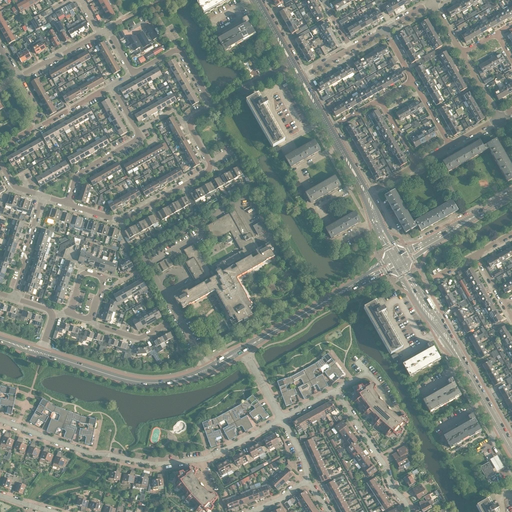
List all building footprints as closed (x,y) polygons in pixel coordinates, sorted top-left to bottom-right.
[(26,0),(22,3),(25,9),(30,7),(26,0)] [(103,9),(109,5),(107,0),(100,4),(103,9)] [(204,0),(198,4),(197,2),(204,15),(229,0),(204,0)] [(332,3),(336,10),(341,7),(337,0),(332,3)] [(467,9),(467,8),(463,1),(462,0),(459,2),(460,3),(458,4),(461,11),(462,12),(467,9)] [(394,11),(399,8),(395,1),(390,4),(394,11)] [(317,7),(314,2),(308,6),(311,11),(317,7)] [(25,9),(22,3),(17,5),(20,12),(25,9)] [(390,4),(384,7),(389,15),(392,13),(391,12),(394,11),(390,4)] [(458,4),(452,7),(456,14),(461,11),(458,4)] [(106,13),(112,10),(109,5),(103,9),(106,13)] [(510,17),(510,18),(511,16),(511,14),(509,9),(508,6),(502,9),(504,12),(507,18),(510,17)] [(320,13),(317,7),(311,11),(314,16),(320,13)] [(456,14),(452,7),(447,10),(451,17),(456,14)] [(281,16),(282,18),(290,13),(292,12),(291,10),(288,11),(287,8),(283,10),(282,9),(279,11),(280,12),(279,12),(279,13),(280,15),(281,15),(281,16)] [(112,10),(106,13),(108,18),(115,15),(112,10)] [(375,21),(377,20),(374,13),(372,10),(369,11),(371,14),(368,16),(372,23),(373,24),(376,22),(375,21)] [(379,10),(374,13),(377,20),(383,17),(379,10)] [(498,15),(502,21),(507,18),(504,12),(498,15)] [(292,19),(290,16),(291,16),(290,13),(282,18),(283,20),(284,20),(285,23),(292,19)] [(314,16),(317,22),(324,18),(323,18),(320,13),(314,16)] [(35,31),(38,29),(44,26),(38,15),(29,20),(35,31)] [(76,16),(79,20),(79,21),(85,31),(89,28),(85,21),(83,23),(79,15),(76,16)] [(497,25),(493,18),(492,15),(486,18),(488,21),(492,27),(494,26),(494,27),(497,25)] [(498,15),(493,18),(497,25),(498,25),(497,24),(499,23),(499,24),(503,22),(502,21),(498,15)] [(372,23),(368,16),(363,19),(367,26),(372,23)] [(218,39),(225,51),(255,34),(248,22),(249,22),(246,17),(241,20),(245,25),(219,40),(218,39)] [(287,26),(288,28),(296,24),(299,22),(297,20),(294,22),(292,19),(285,23),(287,26)] [(361,29),(367,26),(363,19),(357,22),(361,29)] [(421,23),(424,28),(430,24),(427,19),(421,23)] [(81,33),(85,31),(79,21),(79,20),(74,23),(75,23),(81,33)] [(63,28),(58,21),(54,23),(59,32),(59,33),(59,34),(60,34),(60,35),(64,42),(65,41),(65,42),(67,41),(67,40),(69,39),(67,37),(68,36),(63,28)] [(483,24),(486,30),(492,27),(488,21),(483,24)] [(72,38),(76,36),(70,25),(68,22),(66,23),(70,30),(68,32),(72,38)] [(299,29),(300,29),(298,30),(296,27),(300,25),(299,22),(296,24),(288,28),(289,30),(290,30),(292,34),(295,32),(296,34),(308,28),(306,25),(299,29)] [(326,22),(324,24),(322,22),(310,29),(311,32),(317,28),(320,33),(323,32),(329,28),(330,28),(329,26),(328,26),(326,22)] [(356,32),(361,29),(357,22),(352,25),(356,32)] [(481,33),(486,30),(483,24),(480,25),(478,22),(476,24),(477,27),(481,33)] [(81,33),(75,23),(70,25),(76,36),(81,33)] [(425,30),(427,33),(433,30),(430,24),(424,28),(421,30),(422,32),(425,30)] [(352,25),(346,29),(350,35),(356,32),(352,25)] [(1,30),(3,34),(10,31),(7,26),(1,30)] [(154,40),(157,38),(150,26),(146,28),(151,35),(148,36),(150,39),(152,38),(154,40)] [(481,33),(477,27),(472,30),(476,36),(478,35),(479,36),(482,34),(481,33)] [(326,37),(332,33),(333,33),(332,31),(331,31),(329,28),(323,32),(324,35),(325,38),(326,37)] [(56,37),(52,30),(49,32),(51,36),(53,38),(50,40),(54,47),(55,47),(58,46),(58,45),(60,44),(58,40),(56,37)] [(309,33),(307,30),(301,33),(303,36),(294,40),(296,42),(298,45),(305,42),(303,39),(304,38),(303,36),(309,33)] [(427,33),(430,39),(436,35),(433,30),(427,33)] [(476,36),(472,30),(467,33),(471,39),(476,36)] [(3,34),(6,39),(12,35),(10,31),(3,34)] [(151,52),(154,50),(142,31),(139,33),(142,38),(139,40),(144,49),(148,46),(151,52)] [(329,43),(335,39),(336,38),(335,36),(334,37),(332,33),(326,37),(327,40),(327,41),(328,43),(329,43)] [(397,36),(400,42),(406,38),(403,33),(400,34),(400,33),(396,35),(397,36)] [(465,42),(471,39),(467,33),(462,36),(465,42)] [(9,44),(15,40),(12,35),(6,39),(9,44)] [(137,48),(140,46),(134,35),(131,37),(134,42),(131,44),(133,48),(136,46),(137,48)] [(439,40),(436,35),(430,39),(433,44),(439,40)] [(406,38),(400,42),(403,47),(409,43),(406,38)] [(40,43),(37,45),(41,52),(45,50),(44,49),(46,48),(40,39),(38,40),(40,43)] [(337,42),(335,39),(329,43),(328,43),(327,44),(330,49),(339,44),(338,42),(337,42)] [(310,46),(313,44),(316,42),(315,40),(312,42),(312,43),(308,45),(306,41),(305,42),(298,45),(298,46),(299,48),(299,47),(301,51),(308,47),(309,47),(310,46)] [(439,40),(433,44),(430,45),(431,48),(434,46),(436,49),(442,45),(439,40)] [(107,47),(104,42),(97,46),(100,50),(107,47)] [(405,53),(406,52),(412,49),(412,48),(414,47),(411,42),(409,43),(403,47),(404,49),(403,50),(405,53)] [(26,43),(23,44),(26,48),(24,49),(24,50),(21,51),(27,60),(30,58),(29,58),(31,57),(27,51),(30,49),(28,46),(26,43)] [(37,45),(36,43),(31,45),(36,54),(38,53),(38,54),(41,52),(37,45)] [(385,45),(380,48),(384,55),(389,52),(385,45)] [(303,53),(304,56),(311,53),(309,49),(312,48),(310,46),(309,47),(308,47),(301,51),(302,53),(303,53)] [(100,50),(102,55),(109,51),(107,47),(100,50)] [(379,58),(384,55),(380,48),(375,51),(379,58)] [(412,49),(406,52),(409,58),(415,54),(412,49)] [(27,60),(21,51),(16,54),(22,63),(23,62),(27,60)] [(91,58),(87,51),(82,54),(86,61),(91,58)] [(102,55),(105,60),(112,56),(109,51),(102,55)] [(370,54),(373,61),(375,63),(380,60),(379,58),(375,51),(373,52),(372,51),(369,53),(370,54)] [(439,62),(442,60),(448,56),(445,51),(439,55),(441,58),(438,59),(439,62)] [(311,53),(304,56),(304,57),(305,59),(306,58),(308,62),(312,59),(313,61),(315,60),(312,55),(313,54),(312,52),(311,53)] [(412,63),(418,59),(416,56),(419,55),(417,52),(415,54),(409,58),(410,59),(409,60),(411,63),(412,63)] [(503,58),(500,53),(495,57),(499,64),(503,70),(505,69),(501,63),(504,61),(503,58)] [(86,61),(82,54),(77,56),(81,63),(86,61)] [(373,61),(370,54),(364,57),(368,64),(373,61)] [(72,59),(76,66),(81,63),(77,56),(72,59)] [(105,60),(108,65),(115,61),(112,56),(105,60)] [(445,65),(451,62),(450,60),(451,59),(449,56),(448,56),(442,60),(439,62),(440,62),(440,61),(443,66),(443,67),(445,65)] [(364,57),(359,60),(363,67),(364,68),(367,67),(369,66),(368,64),(364,57)] [(493,58),(489,60),(494,67),(499,64),(495,57),(493,58)] [(72,59),(68,62),(72,69),(76,66),(72,59)] [(168,63),(170,68),(177,64),(174,59),(168,63)] [(364,68),(363,67),(359,60),(354,63),(359,71),(364,68)] [(491,69),(494,67),(489,60),(484,63),(488,70),(490,73),(492,71),(491,69)] [(108,65),(110,69),(117,65),(115,61),(108,65)] [(63,64),(67,71),(72,69),(68,62),(63,64)] [(445,65),(448,71),(454,67),(451,62),(445,65)] [(488,70),(484,63),(479,66),(480,68),(477,70),(480,75),(483,73),(488,70)] [(67,71),(63,64),(58,67),(62,74),(67,71)] [(170,68),(173,72),(180,69),(177,64),(170,68)] [(117,65),(110,69),(113,74),(120,70),(117,65)] [(423,68),(421,65),(415,68),(418,74),(424,70),(427,69),(425,67),(423,68)] [(343,69),(347,76),(352,73),(349,66),(343,69)] [(58,67),(54,70),(57,77),(62,74),(58,67)] [(454,67),(448,71),(451,76),(457,72),(454,67)] [(157,78),(162,75),(158,68),(153,71),(157,78)] [(173,72),(176,77),(182,73),(180,69),(173,72)] [(338,72),(342,79),(347,76),(343,69),(338,72)] [(393,71),(395,74),(398,80),(404,77),(402,74),(405,73),(403,69),(397,72),(395,69),(393,71)] [(424,70),(418,74),(421,79),(427,75),(430,74),(427,69),(424,70)] [(57,77),(54,70),(49,73),(52,80),(57,77)] [(157,78),(153,71),(148,74),(152,80),(157,78)] [(333,75),(337,82),(342,79),(338,72),(333,75)] [(454,81),(460,77),(457,72),(451,76),(453,79),(451,80),(452,82),(454,81)] [(176,77),(178,82),(185,78),(182,73),(176,77)] [(398,80),(395,74),(392,75),(390,73),(388,74),(389,77),(393,83),(395,82),(396,83),(399,81),(398,80)] [(152,80),(148,74),(144,76),(147,83),(152,80)] [(104,82),(104,81),(100,75),(95,78),(99,85),(104,82)] [(328,78),(331,85),(337,82),(333,75),(328,78)] [(427,75),(421,79),(424,84),(430,81),(433,79),(431,77),(429,78),(427,75)] [(91,80),(94,87),(99,85),(95,78),(94,76),(90,78),(91,80)] [(147,83),(144,76),(139,79),(143,86),(147,83)] [(388,86),(393,83),(389,77),(384,80),(388,86)] [(463,83),(460,77),(454,81),(457,86),(463,83)] [(30,82),(33,87),(40,83),(37,78),(30,82)] [(178,82),(181,86),(188,83),(185,78),(178,82)] [(322,81),(326,88),(327,90),(330,89),(328,86),(331,85),(328,78),(322,81)] [(143,86),(139,79),(134,82),(138,88),(143,86)] [(383,89),(388,86),(384,80),(381,82),(379,79),(377,80),(379,83),(383,89)] [(430,81),(424,84),(427,90),(433,86),(436,85),(433,79),(430,81)] [(94,87),(91,80),(86,83),(90,90),(94,87)] [(377,92),(383,89),(379,83),(377,80),(372,83),(374,86),(377,92)] [(317,84),(321,91),(324,89),(325,91),(327,90),(326,88),(322,81),(319,83),(319,82),(317,83),(317,84)] [(138,88),(134,82),(130,84),(133,91),(138,88)] [(33,87),(36,92),(43,88),(40,83),(33,87)] [(76,89),(72,91),(76,98),(80,96),(80,97),(87,93),(86,92),(90,90),(86,83),(82,85),(81,84),(75,88),(76,89)] [(181,86),(184,91),(190,87),(188,83),(181,86)] [(466,88),(463,83),(457,86),(460,92),(466,88)] [(133,91),(130,84),(125,87),(129,94),(133,91)] [(372,95),(377,92),(374,86),(371,87),(369,85),(367,86),(368,89),(372,95)] [(439,90),(436,85),(433,86),(427,90),(430,95),(436,91),(439,90)] [(509,94),(505,86),(499,89),(504,97),(505,96),(509,94)] [(120,90),(124,96),(129,94),(125,87),(120,90)] [(193,92),(190,87),(184,91),(187,96),(193,92)] [(36,92),(39,96),(45,93),(43,88),(36,92)] [(363,92),(367,98),(372,95),(368,89),(365,90),(364,88),(362,89),(363,92)] [(503,97),(504,97),(499,89),(494,92),(498,100),(503,97)] [(67,94),(71,101),(76,98),(72,91),(67,94)] [(436,91),(430,95),(433,100),(439,96),(436,91)] [(187,96),(189,101),(196,97),(193,92),(187,96)] [(362,101),(367,98),(363,92),(358,95),(362,101)] [(469,92),(462,96),(464,99),(462,100),(463,102),(465,101),(472,97),(471,95),(472,95),(470,92),(469,92)] [(45,93),(39,96),(41,101),(48,97),(45,93)] [(67,94),(62,97),(66,103),(71,101),(67,94)] [(168,97),(171,103),(176,100),(172,94),(168,97)] [(258,94),(249,99),(246,101),(272,147),(284,140),(265,105),(268,104),(266,100),(262,102),(258,94)] [(353,98),(356,104),(362,101),(358,95),(353,98)] [(442,102),(439,96),(433,100),(436,105),(442,102)] [(48,97),(41,101),(44,106),(51,102),(48,97)] [(171,103),(168,97),(163,99),(167,106),(171,103)] [(196,97),(189,101),(192,105),(199,102),(196,97)] [(465,101),(468,106),(475,103),(472,97),(465,101)] [(351,107),(356,104),(353,98),(347,101),(351,107)] [(101,102),(104,107),(111,104),(108,99),(101,102)] [(167,106),(163,99),(158,102),(162,108),(167,106)] [(351,107),(347,101),(344,102),(343,99),(341,101),(342,104),(346,110),(351,107)] [(412,104),(416,111),(417,114),(420,113),(418,110),(421,108),(422,109),(423,110),(425,108),(422,102),(419,104),(417,101),(412,104)] [(47,111),(53,107),(51,102),(44,106),(47,111)] [(158,102),(153,105),(157,111),(162,108),(158,102)] [(471,112),(478,108),(475,103),(468,106),(470,110),(468,111),(469,113),(471,112)] [(113,108),(111,104),(104,107),(107,112),(113,108)] [(332,110),(335,116),(341,113),(337,107),(335,104),(333,105),(335,108),(332,110)] [(341,113),(346,110),(342,104),(337,107),(341,113)] [(410,105),(406,107),(411,114),(414,113),(415,115),(417,114),(416,111),(412,104),(410,105)] [(450,107),(447,109),(444,104),(440,107),(441,108),(437,110),(439,113),(440,113),(441,115),(448,111),(451,110),(450,107)] [(149,107),(153,114),(157,111),(153,105),(149,107)] [(49,115),(56,112),(53,107),(47,111),(49,115)] [(149,107),(144,110),(148,116),(153,114),(149,107)] [(401,110),(405,117),(411,114),(406,107),(401,110)] [(90,116),(93,115),(89,108),(84,111),(88,118),(90,121),(92,119),(90,116)] [(107,112),(110,117),(116,113),(113,108),(107,112)] [(470,116),(472,119),(474,117),(481,113),(478,108),(471,112),(473,115),(470,116)] [(139,113),(143,119),(148,116),(144,110),(139,113)] [(371,120),(373,119),(380,115),(377,110),(370,114),(368,115),(371,120)] [(400,120),(405,117),(401,110),(396,113),(400,120)] [(88,118),(84,111),(80,114),(83,120),(88,118)] [(448,111),(441,115),(444,120),(451,116),(448,111)] [(110,117),(112,121),(119,118),(116,113),(110,117)] [(134,115),(138,122),(143,119),(139,113),(134,115)] [(484,119),(481,113),(474,117),(477,122),(484,119)] [(83,120),(80,114),(75,117),(79,123),(83,120)] [(383,120),(380,115),(373,119),(371,120),(372,122),(374,121),(376,124),(383,120)] [(451,116),(444,120),(447,125),(454,122),(451,116)] [(75,117),(70,119),(74,126),(79,123),(75,117)] [(174,119),(172,117),(166,120),(168,125),(176,121),(174,118),(174,119)] [(112,121),(115,126),(121,122),(119,118),(112,121)] [(66,122),(69,128),(74,126),(70,119),(66,122)] [(376,124),(374,125),(375,127),(377,126),(379,129),(386,126),(387,125),(385,122),(384,122),(383,120),(376,124)] [(168,125),(171,130),(178,126),(177,124),(176,121),(168,125)] [(66,122),(61,125),(65,131),(69,128),(66,122)] [(115,126),(118,131),(124,127),(121,122),(115,126)] [(454,122),(447,125),(450,131),(457,127),(454,122)] [(345,128),(348,133),(355,129),(352,124),(345,128)] [(56,127),(60,134),(65,131),(61,125),(56,127)] [(171,130),(174,135),(181,131),(179,128),(178,126),(171,130)] [(382,135),(389,131),(390,130),(388,127),(387,128),(386,126),(379,129),(378,130),(381,135),(382,135)] [(51,130),(55,136),(60,134),(56,127),(51,130)] [(127,132),(124,127),(118,131),(120,136),(127,132)] [(425,128),(427,131),(431,138),(437,135),(432,128),(429,129),(428,127),(425,128)] [(453,136),(460,132),(457,127),(450,131),(453,136)] [(355,129),(348,133),(351,138),(358,134),(360,133),(357,128),(355,129)] [(422,134),(426,141),(431,138),(427,131),(425,128),(420,131),(422,134)] [(47,133),(51,139),(55,136),(51,130),(47,133)] [(174,135),(176,140),(183,136),(182,134),(183,133),(181,131),(174,135)] [(382,135),(385,140),(392,136),(389,131),(382,135)] [(42,135),(46,142),(51,139),(47,133),(42,135)] [(415,134),(416,137),(421,144),(426,141),(422,134),(419,135),(417,133),(415,134)] [(351,138),(354,143),(361,140),(358,134),(351,138)] [(419,145),(421,144),(416,137),(415,134),(409,137),(415,147),(419,145)] [(96,142),(100,149),(104,146),(100,139),(99,136),(94,139),(95,140),(96,142)] [(176,140),(179,144),(187,140),(185,137),(184,138),(183,136),(176,140)] [(395,141),(392,136),(385,140),(388,145),(395,141)] [(105,137),(100,139),(104,146),(109,143),(105,137)] [(39,148),(44,145),(40,139),(35,141),(39,148)] [(496,139),(482,146),(479,141),(472,145),(477,155),(488,149),(490,152),(500,147),(496,139)] [(187,140),(179,144),(182,149),(189,145),(188,143),(187,140)] [(320,150),(315,140),(300,149),(305,158),(311,155),(312,156),(314,155),(314,154),(320,150)] [(364,145),(361,140),(354,143),(357,149),(364,145)] [(31,144),(34,151),(39,148),(35,141),(31,144)] [(388,145),(391,150),(398,147),(395,141),(388,145)] [(100,149),(96,142),(91,145),(95,151),(100,149)] [(168,149),(165,142),(163,143),(156,147),(160,153),(168,149)] [(31,144),(26,147),(30,153),(34,151),(31,144)] [(357,149),(360,154),(367,150),(365,147),(366,146),(365,144),(364,145),(357,149)] [(86,147),(90,154),(95,151),(91,145),(86,147)] [(182,149),(184,154),(192,149),(190,147),(189,145),(182,149)] [(465,148),(463,149),(463,150),(457,154),(463,163),(477,155),(472,145),(466,149),(465,148)] [(21,149),(25,156),(30,153),(26,147),(21,149)] [(82,150),(85,157),(90,154),(86,147),(82,150)] [(156,156),(160,153),(156,147),(152,149),(156,156)] [(394,156),(401,152),(398,147),(391,150),(394,156)] [(506,155),(504,152),(503,153),(500,147),(490,152),(499,167),(508,161),(505,155),(506,155)] [(17,152),(20,159),(25,156),(21,149),(17,152)] [(156,156),(152,149),(147,152),(151,159),(156,156)] [(184,154),(187,158),(194,154),(193,153),(193,152),(192,149),(184,154)] [(299,162),(305,158),(300,149),(298,150),(285,157),(290,167),(296,163),(297,165),(300,163),(299,162)] [(360,154),(363,159),(370,155),(368,152),(371,151),(369,149),(367,150),(360,154)] [(77,153),(81,159),(85,157),(82,150),(77,153)] [(17,152),(12,155),(16,161),(20,159),(17,152)] [(151,159),(147,152),(142,155),(146,161),(151,159)] [(397,161),(404,157),(403,153),(402,154),(401,152),(394,156),(393,157),(396,162),(397,161)] [(77,153),(72,155),(76,162),(81,159),(77,153)] [(187,158),(190,163),(197,159),(196,156),(195,156),(194,154),(187,158)] [(451,157),(450,156),(448,158),(449,159),(442,162),(448,172),(463,163),(457,154),(451,157)] [(7,158),(11,164),(16,161),(12,155),(7,158)] [(76,162),(72,155),(67,158),(71,165),(76,162)] [(146,161),(142,155),(138,157),(142,164),(146,161)] [(370,155),(363,159),(366,164),(373,161),(370,155)] [(133,160),(137,167),(142,164),(138,157),(133,160)] [(400,166),(407,162),(404,157),(397,161),(400,166)] [(197,159),(190,163),(193,168),(199,164),(198,162),(199,162),(197,159)] [(137,167),(133,160),(128,163),(132,169),(137,167)] [(60,164),(65,172),(70,169),(65,161),(60,164)] [(366,164),(369,170),(376,166),(373,161),(366,164)] [(507,182),(511,178),(511,167),(511,168),(508,161),(499,167),(507,182)] [(118,162),(113,165),(117,172),(121,169),(118,162)] [(132,169),(128,163),(123,165),(127,172),(132,169)] [(60,175),(65,172),(60,164),(58,165),(55,167),(60,175)] [(112,175),(117,172),(113,165),(108,168),(112,175)] [(376,166),(369,170),(372,175),(379,171),(377,168),(380,167),(378,165),(376,166)] [(240,170),(238,166),(233,169),(237,177),(241,175),(241,177),(243,177),(244,177),(245,179),(247,178),(242,169),(240,170)] [(55,167),(50,169),(55,177),(60,175),(55,167)] [(108,168),(103,171),(107,177),(112,175),(108,168)] [(178,177),(183,175),(179,168),(174,170),(178,177)] [(45,172),(50,180),(55,177),(50,169),(45,172)] [(237,177),(233,169),(228,172),(233,180),(237,177)] [(170,173),(173,180),(178,177),(174,170),(170,173)] [(379,171),(372,175),(375,180),(378,179),(379,181),(383,179),(382,176),(384,175),(381,170),(379,171)] [(102,180),(107,177),(103,171),(99,173),(102,180)] [(45,172),(40,175),(45,183),(50,180),(45,172)] [(228,172),(224,174),(228,182),(233,180),(228,172)] [(99,173),(94,176),(98,183),(102,180),(99,173)] [(173,180),(170,173),(165,176),(169,183),(173,180)] [(229,184),(228,182),(224,174),(219,177),(223,185),(224,187),(229,184)] [(45,183),(40,175),(35,178),(40,186),(45,183)] [(91,183),(93,186),(98,183),(94,176),(84,181),(88,185),(91,183)] [(169,183),(165,176),(161,178),(161,177),(154,181),(155,182),(151,184),(155,191),(158,189),(159,190),(162,188),(166,186),(165,185),(169,183)] [(340,186),(335,176),(320,185),(325,194),(332,191),(332,192),(335,190),(334,189),(340,186)] [(223,185),(219,177),(214,180),(219,188),(223,185)] [(214,180),(209,183),(214,190),(219,188),(214,180)] [(88,186),(88,185),(84,181),(81,190),(89,192),(91,187),(88,186)] [(214,190),(209,183),(205,185),(209,193),(214,190)] [(155,191),(151,184),(146,187),(150,193),(155,191)] [(200,188),(204,196),(206,198),(210,195),(209,193),(205,185),(200,188)] [(325,194),(320,185),(317,186),(311,190),(306,193),(305,193),(310,201),(310,203),(317,199),(317,200),(320,199),(319,198),(325,194)] [(150,193),(146,187),(141,189),(145,196),(150,193)] [(136,198),(141,195),(137,188),(132,191),(136,198)] [(204,196),(200,188),(195,191),(200,198),(204,196)] [(388,205),(389,205),(394,212),(403,207),(394,190),(384,196),(388,202),(387,203),(388,205)] [(136,198),(132,191),(127,194),(131,201),(136,198)] [(200,198),(195,191),(190,193),(195,201),(200,198)] [(127,194),(123,196),(123,195),(116,198),(117,200),(113,202),(117,209),(121,206),(122,208),(128,204),(127,203),(131,201),(127,194)] [(12,207),(12,205),(15,197),(10,195),(7,203),(6,202),(5,205),(12,207)] [(186,196),(181,199),(185,206),(189,204),(190,206),(191,206),(194,204),(190,197),(187,198),(186,196)] [(22,209),(25,200),(20,198),(17,207),(16,210),(22,211),(22,209)] [(185,206),(181,199),(176,201),(181,209),(185,206)] [(22,209),(28,210),(27,213),(31,214),(33,208),(29,206),(31,202),(25,200),(22,209)] [(181,209),(176,201),(172,204),(176,212),(181,209)] [(451,214),(457,210),(451,201),(437,209),(442,219),(448,215),(449,216),(451,215),(451,214)] [(117,209),(113,202),(108,205),(112,211),(117,209)] [(167,207),(171,214),(176,212),(172,204),(167,207)] [(167,207),(162,209),(167,217),(171,214),(167,207)] [(397,220),(398,219),(401,226),(411,220),(403,207),(394,212),(396,217),(395,217),(397,220)] [(50,213),(47,212),(45,218),(54,221),(54,219),(57,210),(52,209),(50,213)] [(167,217),(162,209),(157,212),(162,220),(167,217)] [(184,263),(194,280),(195,280),(199,287),(180,297),(180,296),(179,297),(178,295),(174,297),(178,304),(184,301),(187,305),(214,289),(213,288),(215,287),(232,318),(229,320),(233,326),(258,311),(254,305),(255,304),(254,303),(253,303),(252,301),(251,302),(252,304),(250,305),(235,278),(233,277),(234,276),(236,276),(245,271),(247,273),(258,267),(257,265),(269,258),(267,254),(273,250),(269,243),(265,245),(266,247),(262,249),(262,247),(256,251),(255,249),(256,248),(251,238),(253,237),(250,233),(249,234),(235,209),(206,226),(214,240),(230,231),(240,249),(242,248),(243,250),(215,266),(218,270),(216,271),(218,275),(212,278),(209,272),(210,271),(202,256),(203,256),(199,248),(196,249),(193,244),(183,250),(188,259),(185,261),(186,262),(184,263)] [(422,218),(427,227),(433,224),(434,225),(436,223),(436,222),(442,219),(437,209),(422,218)] [(64,224),(64,222),(67,214),(62,212),(59,221),(58,223),(60,224),(61,223),(64,224)] [(356,213),(355,212),(340,220),(346,230),(352,226),(353,227),(355,226),(354,225),(361,221),(356,213)] [(77,217),(72,215),(70,224),(69,226),(74,228),(77,217)] [(153,215),(148,217),(152,225),(157,222),(153,215)] [(85,223),(82,222),(83,219),(77,217),(74,228),(79,229),(79,230),(82,231),(83,228),(85,223)] [(143,220),(148,228),(152,225),(148,217),(143,220)] [(401,226),(405,233),(417,226),(420,231),(427,227),(422,218),(412,223),(411,220),(401,226)] [(16,220),(14,225),(22,228),(24,223),(16,220)] [(143,220),(139,223),(143,231),(148,228),(143,220)] [(346,230),(340,220),(336,223),(332,225),(326,228),(325,229),(330,236),(331,238),(337,235),(338,236),(340,234),(340,233),(346,230)] [(88,223),(85,223),(83,228),(82,231),(85,232),(85,231),(91,233),(91,231),(94,222),(89,221),(88,223)] [(258,235),(266,230),(261,221),(253,226),(258,235)] [(144,232),(143,231),(139,223),(134,225),(139,235),(144,232)] [(134,225),(129,228),(135,238),(137,237),(137,236),(139,235),(134,225)] [(135,238),(129,228),(124,231),(127,235),(130,241),(135,238)] [(53,232),(42,229),(40,234),(51,237),(53,232)] [(120,231),(115,229),(112,238),(117,239),(120,231)] [(38,239),(47,242),(49,243),(51,237),(40,234),(38,239)] [(19,238),(11,236),(8,235),(6,240),(17,244),(19,238)] [(47,242),(38,239),(37,244),(45,247),(47,248),(49,243),(47,242)] [(7,246),(15,249),(17,244),(6,240),(5,245),(7,246)] [(14,254),(15,249),(7,246),(5,245),(4,245),(3,250),(6,251),(14,254)] [(506,259),(511,256),(508,249),(502,252),(506,259)] [(37,250),(36,255),(44,258),(46,258),(48,253),(46,252),(43,251),(43,252),(37,250)] [(78,261),(81,262),(81,264),(83,264),(87,252),(80,250),(80,253),(81,253),(78,261)] [(91,256),(92,254),(87,252),(83,264),(85,265),(86,263),(89,264),(91,256)] [(506,259),(502,252),(497,255),(501,262),(506,259)] [(497,255),(492,258),(495,265),(501,262),(497,255)] [(174,265),(169,257),(157,264),(161,272),(174,265)] [(96,267),(99,268),(102,260),(96,258),(93,268),(95,268),(96,267)] [(123,259),(124,262),(129,271),(131,270),(130,268),(133,266),(129,259),(127,260),(125,258),(123,259)] [(487,269),(490,268),(495,265),(492,258),(486,261),(488,264),(486,266),(487,269)] [(2,262),(2,261),(0,261),(0,260),(0,266),(6,269),(8,264),(8,263),(2,262)] [(63,265),(65,266),(73,268),(74,263),(65,260),(63,265)] [(45,264),(42,263),(34,261),(32,266),(41,268),(43,269),(45,264)] [(106,270),(109,271),(112,263),(107,261),(103,271),(106,272),(106,270)] [(124,262),(118,265),(119,268),(119,271),(122,269),(123,272),(126,270),(127,272),(129,271),(124,262)] [(112,272),(112,274),(114,274),(116,268),(119,268),(118,265),(112,263),(109,271),(112,272)] [(61,270),(63,271),(71,273),(73,268),(65,266),(63,265),(61,270)] [(465,271),(464,271),(467,276),(474,272),(471,267),(468,269),(467,266),(464,268),(465,271)] [(60,275),(61,276),(69,278),(71,273),(63,271),(61,270),(60,275)] [(475,275),(474,272),(467,276),(470,281),(477,278),(478,277),(476,274),(475,275)] [(68,284),(69,278),(61,276),(60,275),(58,280),(68,284)] [(29,276),(27,281),(36,284),(35,284),(38,285),(40,280),(37,279),(29,276)] [(480,283),(477,278),(470,281),(473,287),(480,283)] [(142,279),(137,282),(143,292),(142,291),(145,289),(147,289),(148,289),(142,279)] [(55,285),(58,286),(66,289),(68,284),(58,280),(56,285),(55,285)] [(35,284),(36,284),(27,281),(26,286),(34,289),(37,290),(38,285),(35,284)] [(132,284),(137,292),(138,294),(143,292),(137,282),(132,284)] [(437,286),(441,292),(447,288),(444,283),(437,286)] [(481,285),(480,283),(473,287),(476,292),(483,288),(484,288),(482,285),(481,285)] [(505,293),(510,290),(506,283),(501,286),(505,293)] [(138,294),(137,292),(132,284),(128,287),(132,294),(133,297),(138,294)] [(54,290),(56,291),(64,294),(66,289),(58,286),(55,285),(54,290)] [(26,286),(24,292),(32,294),(34,289),(26,286)] [(128,287),(123,290),(127,297),(132,294),(128,287)] [(444,297),(450,293),(447,288),(441,292),(443,297),(444,297)] [(476,292),(479,297),(486,293),(483,288),(476,292)] [(123,290),(118,292),(123,301),(128,299),(127,297),(123,290)] [(64,296),(64,294),(56,291),(55,296),(63,299),(64,299),(65,296),(64,296)] [(450,293),(444,297),(443,297),(444,301),(445,300),(447,302),(455,298),(457,297),(454,291),(450,293)] [(123,301),(118,292),(113,295),(115,298),(111,300),(117,305),(123,301)] [(489,299),(486,293),(479,297),(482,303),(489,299)] [(63,299),(55,296),(53,296),(51,301),(61,304),(62,302),(63,302),(64,299),(63,299)] [(449,308),(456,304),(454,301),(456,300),(455,298),(447,302),(448,304),(447,305),(449,308)] [(482,303),(485,308),(492,304),(493,304),(491,300),(490,301),(489,299),(482,303)] [(105,309),(113,311),(113,312),(114,312),(117,305),(111,300),(109,304),(106,303),(106,304),(106,303),(105,306),(105,307),(105,309)] [(380,309),(376,301),(363,308),(390,354),(402,347),(382,312),(385,310),(383,307),(380,309)] [(495,309),(492,304),(485,308),(488,313),(495,309)] [(9,306),(8,306),(6,311),(12,313),(10,317),(17,319),(19,313),(16,312),(17,309),(12,307),(9,305),(9,306)] [(151,311),(156,319),(161,317),(159,312),(162,311),(158,305),(156,306),(156,308),(151,311)] [(463,312),(461,308),(454,312),(457,317),(464,313),(464,314),(467,312),(466,310),(463,312)] [(105,309),(103,314),(111,317),(114,317),(115,313),(114,312),(113,312),(113,311),(105,309)] [(496,312),(495,309),(488,313),(486,314),(488,316),(489,315),(491,318),(498,315),(498,314),(499,314),(497,311),(496,312)] [(29,312),(23,310),(22,314),(19,313),(17,319),(24,321),(25,317),(30,319),(32,313),(31,313),(31,312),(29,312)] [(151,311),(147,313),(152,322),(156,319),(151,311)] [(33,314),(32,313),(30,319),(36,321),(35,325),(41,327),(43,321),(40,320),(42,316),(36,315),(34,313),(33,314)] [(136,316),(137,318),(142,327),(147,325),(142,316),(141,313),(136,316)] [(142,316),(147,325),(152,322),(147,313),(142,316)] [(464,313),(457,317),(460,323),(467,319),(464,314),(464,313)] [(111,321),(111,319),(111,318),(111,317),(103,314),(101,319),(105,321),(105,322),(109,323),(110,321),(111,321)] [(493,325),(495,324),(496,326),(501,323),(500,321),(501,320),(502,319),(500,316),(499,317),(498,315),(491,318),(488,320),(490,322),(490,323),(491,323),(493,325)] [(470,317),(467,319),(460,323),(463,328),(470,324),(473,323),(470,317)] [(137,330),(142,327),(137,318),(132,321),(132,320),(129,322),(132,327),(135,326),(137,330)] [(57,325),(55,331),(62,333),(63,329),(68,331),(70,325),(61,322),(59,326),(57,325)] [(221,322),(215,325),(217,330),(223,327),(221,322)] [(466,333),(473,329),(470,324),(463,328),(466,333)] [(79,339),(81,333),(78,332),(79,328),(70,325),(68,331),(74,333),(72,337),(76,338),(79,339)] [(500,335),(507,331),(504,326),(497,329),(500,335)] [(87,337),(92,339),(94,333),(85,330),(84,334),(81,333),(79,339),(78,341),(81,342),(82,340),(86,341),(87,337)] [(503,340),(510,336),(507,331),(500,335),(503,340)] [(171,342),(178,339),(175,334),(172,335),(170,332),(162,337),(165,342),(170,339),(171,342)] [(102,340),(104,336),(94,333),(92,339),(98,341),(98,342),(98,343),(99,344),(99,345),(101,345),(100,346),(103,347),(105,341),(102,340)] [(472,342),(478,339),(475,333),(469,337),(472,342)] [(506,345),(511,342),(511,339),(510,336),(503,340),(506,345)] [(155,345),(152,346),(155,352),(156,351),(156,353),(157,353),(163,350),(160,344),(165,342),(162,337),(153,341),(155,345)] [(108,342),(105,341),(103,347),(102,351),(105,352),(107,347),(109,347),(111,346),(111,345),(117,347),(119,341),(109,338),(108,342)] [(472,342),(475,348),(481,344),(478,339),(472,342)] [(126,359),(128,354),(129,349),(127,348),(128,344),(119,341),(117,347),(122,348),(122,349),(122,351),(125,352),(123,358),(126,359)] [(410,376),(440,359),(433,346),(434,346),(431,342),(426,345),(428,348),(430,347),(430,348),(402,364),(410,376)] [(475,348),(478,353),(484,349),(481,344),(475,348)] [(156,351),(155,352),(152,346),(150,348),(149,345),(144,348),(141,348),(142,354),(146,354),(149,357),(156,353),(156,351)] [(132,350),(129,349),(128,354),(134,357),(135,354),(137,355),(142,354),(141,348),(138,348),(133,347),(132,350)] [(487,355),(484,349),(478,353),(481,358),(487,355)] [(325,365),(328,365),(333,361),(327,353),(327,354),(315,363),(318,368),(320,368),(325,365)] [(489,361),(482,365),(485,370),(492,366),(491,365),(492,364),(493,363),(493,362),(492,361),(491,360),(490,360),(489,361)] [(315,363),(303,370),(309,381),(315,378),(315,377),(314,375),(313,373),(313,371),(318,368),(319,371),(321,371),(320,368),(318,368),(315,363)] [(343,374),(335,363),(330,368),(330,367),(328,369),(324,372),(328,377),(333,373),(335,374),(337,377),(338,378),(337,379),(338,379),(343,374)] [(495,371),(492,366),(485,370),(488,375),(495,371)] [(303,384),(309,381),(303,370),(292,376),(291,376),(294,382),(293,383),(295,385),(296,384),(294,381),(299,379),(301,379),(302,382),(303,384)] [(495,371),(488,375),(491,380),(498,377),(495,371)] [(328,386),(322,374),(321,374),(315,377),(315,378),(309,381),(312,386),(315,385),(317,385),(320,390),(328,386)] [(287,385),(293,383),(294,382),(291,376),(277,381),(277,380),(276,380),(280,390),(286,388),(287,385)] [(501,382),(498,377),(491,380),(494,386),(501,382)] [(454,382),(452,378),(447,381),(449,384),(450,383),(451,384),(423,400),(430,412),(461,394),(454,382)] [(297,387),(297,388),(304,399),(312,395),(309,389),(309,388),(312,386),(309,381),(303,384),(297,387)] [(358,386),(358,389),(356,391),(355,389),(354,387),(353,387),(355,389),(356,391),(357,393),(354,397),(356,400),(351,403),(356,400),(358,403),(360,402),(364,408),(363,409),(365,412),(360,416),(361,416),(365,413),(367,415),(369,414),(374,419),(373,421),(375,423),(371,428),(375,424),(378,426),(380,425),(385,429),(384,431),(386,434),(383,438),(387,434),(389,436),(393,433),(396,434),(397,436),(399,437),(397,436),(396,434),(397,432),(400,433),(401,434),(403,429),(402,429),(400,428),(404,423),(406,424),(408,421),(406,418),(406,416),(405,415),(405,414),(406,413),(405,414),(403,413),(401,413),(400,411),(400,413),(400,417),(398,418),(389,410),(380,400),(373,390),(375,385),(374,384),(372,382),(371,383),(369,383),(363,387),(362,385),(357,386),(358,386)] [(16,389),(2,386),(0,390),(0,392),(0,393),(7,394),(8,397),(15,398),(17,388),(16,389)] [(502,395),(508,392),(505,386),(499,390),(502,395)] [(290,390),(287,391),(281,393),(286,406),(295,403),(295,402),(291,402),(290,398),(291,397),(296,395),(294,388),(290,390)] [(511,397),(508,392),(502,395),(503,397),(502,398),(504,401),(511,397)] [(240,404),(243,410),(245,410),(250,406),(253,406),(258,402),(252,395),(252,394),(251,394),(252,395),(240,404)] [(11,415),(13,404),(14,401),(7,400),(8,400),(4,399),(0,398),(0,399),(0,405),(5,406),(6,408),(5,411),(5,413),(4,413),(11,415)] [(53,412),(56,406),(42,399),(43,398),(38,407),(43,410),(46,409),(52,412),(53,412)] [(335,410),(336,411),(331,401),(326,404),(330,412),(335,410)] [(245,410),(243,410),(240,404),(228,411),(234,422),(240,419),(239,416),(238,414),(238,412),(243,410),(244,412),(246,412),(245,410)] [(326,404),(321,406),(325,415),(330,412),(326,404)] [(255,409),(251,411),(249,413),(253,419),(258,415),(260,415),(262,418),(263,419),(262,420),(268,416),(260,405),(255,409)] [(52,415),(53,412),(58,414),(59,415),(57,421),(64,423),(68,411),(56,406),(53,412),(52,412),(51,415),(52,415)] [(321,417),(325,415),(321,406),(316,409),(321,417)] [(316,409),(311,411),(316,420),(321,417),(316,409)] [(48,416),(45,414),(42,413),(36,410),(29,422),(36,425),(35,425),(36,423),(38,420),(40,419),(45,422),(48,416)] [(68,411),(64,423),(70,426),(72,420),(74,420),(79,422),(78,425),(79,425),(80,423),(79,422),(81,416),(68,411)] [(228,411),(216,417),(219,423),(218,424),(219,427),(221,425),(219,423),(224,420),(226,420),(227,423),(228,425),(228,426),(234,422),(228,411)] [(311,423),(316,420),(311,411),(307,414),(311,423)] [(302,417),(307,425),(311,423),(307,414),(302,417)] [(471,419),(443,435),(450,448),(481,430),(474,418),(472,414),(467,416),(469,419),(471,418),(471,419)] [(242,426),(245,432),(253,427),(246,416),(246,415),(240,419),(234,422),(237,428),(240,426),(242,426)] [(96,418),(96,419),(81,416),(79,422),(80,423),(86,424),(88,427),(94,428),(97,418),(96,418)] [(212,426),(218,424),(219,423),(216,417),(209,420),(202,423),(201,422),(205,431),(211,429),(212,426)] [(297,419),(302,428),(303,430),(308,427),(307,425),(302,417),(297,419)] [(57,429),(58,428),(62,429),(64,423),(57,421),(51,418),(46,431),(55,434),(57,429)] [(292,422),(298,432),(297,430),(302,428),(297,419),(292,422)] [(342,421),(334,427),(338,432),(346,426),(342,421)] [(237,428),(234,422),(228,426),(228,425),(222,429),(229,440),(237,436),(234,431),(234,429),(237,428)] [(70,426),(64,423),(62,429),(65,430),(65,432),(63,437),(72,441),(77,428),(70,426)] [(347,428),(346,426),(338,432),(341,437),(349,431),(347,428)] [(87,430),(84,429),(80,428),(79,435),(85,436),(86,438),(85,442),(84,443),(91,445),(93,434),(94,431),(87,430)] [(219,429),(215,431),(212,432),(206,434),(210,447),(220,444),(220,443),(216,443),(215,439),(215,438),(221,436),(219,430),(219,429)] [(353,435),(351,433),(349,431),(341,437),(345,442),(353,435)] [(11,449),(14,440),(10,439),(9,438),(9,433),(5,432),(0,445),(0,446),(4,447),(6,447),(7,448),(11,449),(10,449),(11,449)] [(279,444),(280,446),(283,444),(279,438),(277,439),(276,438),(276,437),(273,433),(269,435),(269,437),(274,447),(279,444)] [(355,438),(353,435),(345,442),(349,446),(349,447),(354,442),(357,440),(355,438)] [(22,443),(23,438),(18,437),(13,450),(14,450),(14,448),(20,450),(19,452),(21,453),(24,454),(23,454),(24,454),(27,445),(23,444),(22,443)] [(269,449),(274,447),(269,437),(264,440),(265,443),(266,445),(264,446),(267,453),(270,451),(269,449)] [(317,442),(316,440),(313,441),(312,438),(303,442),(305,446),(305,445),(306,447),(317,442)] [(40,450),(36,449),(35,448),(36,443),(32,442),(26,455),(27,455),(27,453),(33,455),(32,457),(34,458),(37,459),(40,450)] [(318,444),(317,442),(306,447),(307,449),(306,449),(308,452),(316,448),(315,446),(318,444)] [(349,447),(349,446),(346,448),(350,453),(358,447),(356,445),(354,442),(349,447)] [(258,455),(263,452),(264,454),(267,453),(264,446),(261,448),(260,446),(258,443),(253,446),(258,455)] [(407,454),(408,453),(407,451),(411,449),(411,448),(409,450),(406,445),(399,449),(399,450),(398,450),(397,450),(396,450),(397,452),(392,455),(395,460),(399,467),(398,467),(399,470),(404,468),(410,465),(408,462),(406,457),(408,455),(407,454)] [(250,454),(248,455),(251,461),(254,460),(253,458),(258,455),(253,446),(248,449),(249,452),(250,452),(250,454)] [(39,463),(39,461),(44,462),(45,462),(47,463),(50,464),(53,455),(49,454),(48,453),(49,448),(45,447),(39,461),(38,463),(39,463)] [(354,458),(362,452),(360,449),(358,447),(350,453),(354,458)] [(317,451),(316,448),(308,452),(309,455),(310,455),(311,457),(321,452),(321,450),(317,451)] [(51,468),(52,468),(53,466),(57,467),(59,467),(60,468),(63,468),(62,472),(64,473),(67,468),(64,467),(65,465),(66,464),(67,463),(66,461),(66,460),(63,459),(61,458),(62,453),(58,451),(51,468)] [(245,456),(244,455),(242,452),(237,454),(242,464),(247,461),(249,463),(251,461),(248,455),(245,456)] [(320,456),(322,454),(321,452),(311,457),(311,459),(312,462),(321,458),(320,456)] [(363,454),(362,452),(354,458),(357,463),(365,456),(363,454)] [(237,467),(242,464),(237,454),(232,457),(234,461),(235,462),(232,464),(236,470),(238,469),(237,467)] [(494,457),(490,459),(496,471),(501,469),(504,468),(497,455),(494,457)] [(357,463),(361,467),(369,461),(367,459),(365,456),(357,463)] [(322,461),(321,458),(312,462),(313,465),(314,465),(315,467),(326,462),(325,460),(322,461)] [(227,472),(232,470),(233,472),(236,470),(232,464),(229,465),(228,463),(229,463),(227,460),(221,463),(227,472)] [(371,464),(369,461),(361,467),(365,472),(373,466),(371,464)] [(327,464),(326,462),(315,467),(316,469),(315,469),(317,472),(325,468),(324,466),(327,464)] [(488,462),(479,467),(481,470),(483,473),(487,479),(488,479),(495,475),(495,474),(489,463),(488,462)] [(219,471),(216,472),(220,479),(223,477),(222,475),(227,472),(221,463),(216,466),(218,469),(219,471)] [(292,469),(293,470),(288,464),(281,470),(283,472),(289,479),(293,475),(290,471),(292,469)] [(179,472),(180,476),(177,477),(176,475),(175,474),(174,474),(176,476),(177,477),(179,480),(175,483),(177,486),(172,489),(173,490),(177,487),(179,489),(181,488),(186,494),(184,496),(186,498),(182,502),(187,499),(189,501),(191,500),(195,505),(194,507),(197,509),(194,511),(197,510),(200,511),(204,509),(206,511),(208,509),(211,510),(213,507),(213,506),(211,505),(216,500),(217,497),(215,493),(210,495),(201,486),(194,476),(195,474),(199,474),(201,474),(199,474),(200,471),(198,470),(200,469),(200,468),(198,470),(197,470),(196,468),(195,468),(191,466),(189,467),(190,470),(184,473),(183,471),(179,472)] [(377,470),(373,466),(365,472),(368,477),(377,470)] [(122,468),(118,468),(116,472),(114,472),(110,471),(108,480),(108,481),(108,480),(111,481),(113,481),(114,479),(119,480),(119,482),(122,468)] [(331,471),(330,470),(326,470),(325,468),(317,472),(318,475),(319,475),(319,477),(331,471)] [(122,483),(125,484),(126,484),(127,482),(133,483),(132,485),(133,485),(135,471),(131,470),(129,475),(128,475),(123,474),(122,483)] [(332,473),(331,471),(319,477),(320,478),(320,479),(321,482),(330,478),(329,476),(332,473)] [(283,472),(279,475),(285,482),(289,479),(283,472)] [(145,491),(146,491),(149,474),(145,473),(143,477),(141,478),(137,477),(135,486),(136,486),(138,487),(140,487),(142,488),(146,489),(145,491)] [(157,479),(155,480),(151,480),(152,490),(153,490),(153,489),(156,489),(157,489),(157,487),(163,486),(163,488),(164,488),(162,474),(158,474),(157,479)] [(275,479),(281,486),(285,482),(279,475),(277,474),(273,477),(275,479)] [(409,487),(415,484),(410,474),(404,477),(409,487)] [(14,484),(17,477),(13,476),(13,477),(9,476),(8,479),(3,477),(4,478),(1,486),(0,485),(9,489),(11,483),(14,484)] [(17,477),(14,484),(17,485),(14,491),(23,495),(23,494),(22,494),(25,486),(26,486),(27,486),(18,483),(20,478),(17,477)] [(375,477),(366,483),(369,488),(376,483),(375,481),(377,480),(375,477)] [(271,483),(273,486),(277,490),(281,486),(275,479),(271,483),(269,481),(271,483)] [(339,484),(338,482),(335,483),(333,480),(325,485),(327,488),(327,487),(328,489),(339,484)] [(261,486),(261,488),(264,497),(270,495),(268,490),(271,489),(271,490),(270,487),(273,486),(271,483),(269,483),(265,484),(261,486)] [(377,485),(376,483),(369,488),(372,492),(381,487),(379,484),(377,485)] [(340,485),(339,484),(328,489),(329,491),(330,494),(339,490),(337,487),(340,485)] [(412,489),(417,498),(426,494),(421,484),(419,486),(412,489)] [(259,499),(264,497),(261,488),(261,486),(255,488),(256,490),(259,499)] [(383,489),(381,487),(372,492),(375,497),(382,492),(381,490),(383,489)] [(256,490),(255,488),(250,490),(251,491),(254,501),(259,499),(256,490)] [(343,491),(340,492),(339,490),(330,494),(332,497),(333,497),(334,499),(344,493),(343,491)] [(240,493),(241,495),(244,504),(249,502),(246,493),(245,491),(240,493)] [(254,501),(251,491),(246,493),(249,502),(254,501)] [(299,501),(307,496),(304,491),(295,498),(296,497),(299,501)] [(383,494),(382,492),(375,497),(378,501),(387,496),(385,493),(383,494)] [(345,495),(344,493),(334,499),(335,500),(334,501),(336,504),(344,499),(343,497),(345,495)] [(75,502),(76,503),(75,505),(79,506),(81,507),(81,511),(83,511),(84,511),(89,499),(88,501),(83,499),(83,497),(81,496),(78,496),(78,495),(77,500),(76,501),(75,502)] [(239,506),(244,504),(241,495),(236,497),(239,506)] [(302,506),(310,500),(307,496),(299,501),(298,502),(301,507),(302,506)] [(388,498),(387,496),(378,501),(381,506),(388,501),(387,499),(388,498)] [(231,499),(230,497),(222,500),(224,507),(224,506),(227,505),(229,510),(234,508),(231,499)] [(236,497),(231,499),(234,508),(239,506),(236,497)] [(495,504),(492,506),(488,498),(482,502),(476,505),(479,511),(495,511),(495,510),(498,508),(495,504)] [(93,510),(95,511),(94,511),(99,511),(102,503),(102,505),(96,503),(96,501),(95,500),(92,500),(92,499),(89,509),(93,510)] [(345,501),(344,499),(336,504),(337,507),(338,506),(339,508),(349,502),(351,501),(350,500),(348,501),(345,501)] [(305,510),(313,505),(310,500),(302,506),(305,510)] [(427,502),(424,501),(419,502),(420,506),(421,506),(421,507),(420,508),(421,510),(422,511),(423,511),(431,508),(430,506),(433,503),(433,501),(431,500),(427,502)] [(389,503),(388,501),(381,506),(384,510),(393,505),(391,502),(389,503)] [(348,506),(350,504),(349,502),(339,508),(340,510),(339,510),(340,511),(343,511),(349,509),(348,506)]
